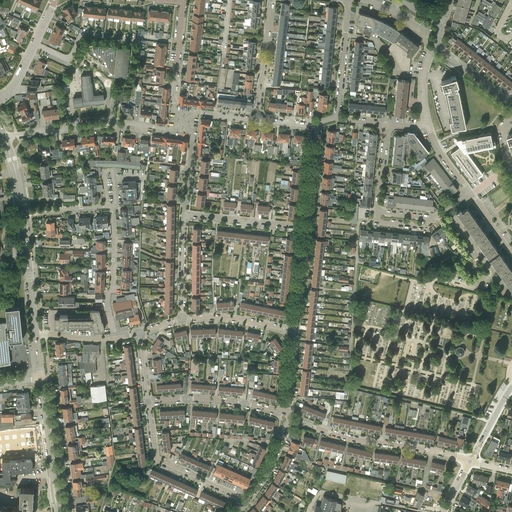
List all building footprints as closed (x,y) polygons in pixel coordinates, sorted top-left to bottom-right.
[(29,0),(27,6),(32,8),(35,0),(29,0)] [(38,0),(35,0),(32,8),(37,11),(41,1),(38,0)] [(281,2),(281,8),(288,9),(289,5),(294,6),(294,0),(282,0),(282,2),(281,2)] [(492,8),(498,12),(502,7),(496,3),(492,8)] [(67,7),(73,17),(78,14),(72,4),(67,7)] [(465,22),(469,7),(457,4),(453,18),(465,22)] [(73,17),(67,7),(62,9),(68,21),(73,18),(73,17)] [(495,17),(498,12),(492,8),(489,14),(495,17)] [(479,11),(477,14),(492,23),(495,17),(489,14),(487,17),(479,11)] [(367,15),(366,14),(358,12),(356,24),(357,24),(356,33),(362,35),(364,27),(367,15)] [(476,17),(484,22),(482,25),(488,29),(492,23),(477,14),(476,17)] [(364,27),(362,35),(369,38),(372,31),(371,31),(376,18),(369,15),(367,15),(364,27)] [(376,18),(371,31),(372,31),(374,32),(374,30),(393,41),(400,31),(392,26),(384,22),(376,18)] [(15,31),(25,35),(27,30),(23,28),(25,25),(21,24),(20,26),(19,26),(17,26),(15,31)] [(56,25),(53,30),(63,34),(65,29),(56,25)] [(22,40),(22,41),(25,35),(15,31),(13,30),(11,33),(13,34),(14,33),(16,34),(14,37),(17,38),(16,41),(20,43),(22,40)] [(61,39),(63,34),(53,30),(51,35),(61,39)] [(400,31),(393,41),(388,48),(401,70),(409,71),(410,56),(418,47),(418,46),(400,31)] [(448,40),(453,44),(459,38),(462,33),(459,31),(455,36),(453,34),(448,40)] [(464,35),(462,33),(459,38),(453,44),(458,48),(463,42),(460,40),(462,38),(462,37),(464,35)] [(49,41),(55,44),(57,45),(59,45),(62,40),(61,39),(51,35),(49,41)] [(463,42),(458,48),(463,52),(467,46),(463,42)] [(129,49),(85,45),(93,46),(93,50),(94,53),(97,55),(99,56),(101,57),(103,58),(104,60),(105,62),(106,64),(107,68),(109,71),(111,73),(114,75),(119,75),(119,76),(126,77),(126,78),(129,49)] [(467,46),(463,52),(468,56),(472,50),(467,46)] [(475,52),(472,50),(468,56),(472,60),(477,54),(479,51),(481,49),(479,47),(475,52)] [(477,54),(472,60),(477,63),(482,58),(477,54)] [(482,58),(477,63),(482,67),(491,56),(489,55),(485,60),(482,58)] [(491,56),(482,67),(487,71),(491,65),(488,63),(493,58),(491,56)] [(39,60),(37,66),(43,69),(43,68),(46,63),(39,60)] [(491,65),(487,71),(491,75),(496,69),(498,66),(500,64),(498,62),(494,67),(491,65)] [(7,64),(4,66),(0,67),(0,77),(3,76),(2,73),(6,71),(9,70),(7,64)] [(43,69),(37,66),(34,71),(43,75),(45,69),(43,68),(43,69)] [(156,75),(163,76),(164,70),(156,69),(156,67),(146,66),(146,69),(146,70),(152,71),(157,72),(156,75)] [(496,69),(491,75),(496,79),(501,73),(496,69)] [(501,73),(496,79),(501,83),(506,77),(507,75),(510,72),(508,70),(504,75),(501,73)] [(506,77),(501,83),(506,86),(511,81),(508,79),(510,76),(511,73),(510,72),(507,75),(506,77)] [(90,83),(89,74),(81,76),(82,84),(81,84),(83,97),(73,98),(74,106),(82,105),(84,104),(93,103),(95,103),(104,102),(102,94),(92,95),(91,82),(90,83)] [(29,79),(29,85),(41,86),(41,81),(43,81),(44,78),(35,77),(35,80),(29,79)] [(451,129),(455,129),(456,128),(460,127),(465,126),(457,88),(456,85),(458,85),(455,77),(453,78),(444,80),(441,81),(442,85),(440,86),(442,92),(444,91),(452,90),(457,115),(451,116),(451,119),(450,119),(449,120),(451,129)] [(398,79),(397,88),(407,89),(408,81),(398,79)] [(41,86),(29,85),(26,85),(26,91),(30,92),(30,94),(35,93),(35,91),(37,92),(37,89),(43,90),(43,86),(41,86)] [(396,97),(406,98),(407,89),(397,88),(396,97)] [(319,93),(318,101),(327,102),(327,98),(327,94),(319,93)] [(192,100),(186,99),(186,98),(187,98),(187,95),(186,95),(185,95),(184,104),(185,104),(192,105),(192,100)] [(395,106),(405,107),(406,98),(396,97),(395,106)] [(327,102),(318,101),(317,109),(325,110),(326,106),(327,102)] [(20,111),(22,116),(29,113),(24,102),(20,104),(21,106),(18,107),(18,106),(17,107),(20,111)] [(167,104),(157,102),(157,105),(159,105),(158,110),(166,111),(167,104)] [(405,107),(395,106),(394,115),(404,116),(405,107)] [(165,118),(166,111),(158,110),(158,116),(154,115),(154,118),(156,119),(157,119),(157,117),(165,118)] [(29,113),(22,116),(21,116),(24,122),(32,118),(29,113)] [(226,145),(234,145),(234,139),(235,128),(230,128),(229,135),(229,138),(230,138),(230,139),(227,139),(226,145)] [(479,133),(456,138),(465,150),(493,144),(490,131),(490,133),(487,133),(487,132),(482,133),(482,134),(479,135),(479,134),(479,133)] [(204,135),(205,132),(200,132),(199,139),(209,140),(209,138),(208,138),(208,136),(204,135)] [(368,139),(376,140),(377,133),(369,133),(368,136),(366,136),(366,137),(362,136),(363,132),(360,132),(359,138),(368,139)] [(392,164),(398,165),(403,165),(404,157),(402,157),(404,139),(407,139),(409,142),(410,141),(418,151),(416,152),(420,158),(428,152),(417,137),(417,134),(408,133),(408,135),(407,135),(407,133),(404,133),(404,134),(401,134),(401,136),(395,135),(392,164)] [(108,143),(109,136),(103,135),(103,139),(98,139),(99,144),(102,144),(102,145),(108,146),(108,143)] [(100,155),(100,152),(99,145),(95,145),(95,139),(94,139),(93,136),(87,137),(88,144),(94,144),(95,153),(95,156),(100,155)] [(81,144),(78,145),(79,151),(86,150),(85,145),(88,144),(87,137),(81,138),(82,141),(80,141),(81,144)] [(174,139),(167,138),(166,148),(168,149),(168,146),(167,146),(168,144),(174,144),(174,139)] [(79,151),(78,145),(75,145),(75,142),(74,142),(73,139),(67,140),(69,147),(72,147),(73,152),(79,151)] [(149,146),(147,145),(148,140),(140,139),(139,144),(140,144),(139,150),(143,151),(143,152),(148,153),(149,146)] [(45,143),(45,142),(41,142),(41,143),(38,144),(38,147),(39,155),(43,154),(43,151),(49,150),(48,143),(45,143)] [(468,179),(471,183),(482,174),(461,146),(451,154),(453,158),(454,157),(453,157),(454,157),(456,159),(455,160),(458,164),(459,163),(461,165),(459,166),(462,170),(463,170),(462,170),(463,169),(465,171),(464,172),(467,176),(468,175),(470,178),(468,179)] [(117,152),(116,160),(96,160),(88,160),(88,166),(118,167),(140,169),(140,163),(126,161),(129,161),(129,159),(126,158),(127,149),(123,149),(122,152),(119,151),(119,152),(117,152)] [(326,151),(325,156),(331,157),(331,159),(338,160),(338,157),(340,157),(341,153),(339,152),(337,152),(326,151)] [(201,160),(200,166),(208,167),(209,164),(213,164),(213,163),(220,164),(220,160),(210,158),(210,161),(209,161),(201,160)] [(403,170),(411,171),(426,159),(425,158),(414,166),(412,166),(411,165),(409,167),(409,168),(403,168),(403,170)] [(433,165),(436,162),(433,158),(427,162),(426,160),(419,165),(422,168),(423,168),(426,172),(429,170),(434,166),(433,165)] [(440,167),(436,162),(433,165),(434,166),(429,170),(432,175),(438,171),(436,169),(440,167)] [(432,175),(436,180),(442,176),(441,175),(444,172),(440,167),(436,169),(438,171),(432,175)] [(292,173),(292,176),(300,177),(300,171),(299,171),(293,170),(292,170),(292,172),(292,168),(290,168),(289,171),(289,173),(292,173)] [(42,177),(51,176),(52,179),(61,178),(62,178),(62,174),(54,175),(52,176),(52,170),(49,170),(41,171),(42,177)] [(436,180),(440,185),(446,181),(445,180),(448,177),(444,172),(441,175),(442,176),(436,180)] [(97,182),(96,176),(90,176),(90,173),(83,174),(84,183),(87,182),(96,182),(97,182)] [(452,183),(448,177),(445,180),(446,181),(440,185),(445,191),(450,187),(449,186),(452,183)] [(136,182),(136,181),(122,182),(122,190),(121,190),(121,194),(123,194),(123,202),(137,201),(137,196),(138,196),(140,182),(136,182)] [(96,188),(96,182),(87,182),(87,186),(79,187),(79,190),(96,188)] [(457,189),(452,183),(449,186),(450,187),(445,191),(450,197),(452,196),(451,194),(457,189)] [(290,187),(290,185),(281,184),(280,187),(287,188),(287,190),(290,190),(290,193),(298,194),(298,188),(290,187)] [(54,194),(53,188),(43,189),(44,195),(51,195),(51,198),(58,198),(58,193),(54,194)] [(229,209),(230,201),(227,201),(227,197),(226,197),(226,193),(222,193),(221,200),(225,200),(225,201),(224,201),(223,209),(229,209)] [(360,201),(359,204),(359,206),(369,207),(370,196),(362,195),(362,199),(359,198),(359,199),(356,198),(355,201),(359,201),(360,201)] [(386,206),(394,207),(395,203),(393,202),(393,196),(385,195),(385,198),(387,198),(386,206)] [(400,197),(393,196),(393,202),(395,203),(394,207),(401,208),(401,203),(400,203),(400,197)] [(401,208),(407,208),(408,204),(406,204),(407,197),(400,197),(400,203),(401,203),(401,208)] [(407,208),(414,209),(414,205),(412,205),(413,198),(407,197),(406,204),(408,204),(407,208)] [(420,199),(413,198),(412,205),(414,205),(414,209),(420,210),(421,205),(419,205),(420,199)] [(426,199),(420,199),(419,205),(421,205),(420,210),(427,211),(427,206),(425,206),(426,199)] [(433,200),(426,199),(425,206),(427,206),(427,211),(433,211),(434,206),(432,205),(433,200)] [(120,216),(121,215),(130,215),(130,211),(133,211),(132,206),(126,206),(126,209),(120,210),(120,216)] [(463,209),(462,206),(460,207),(460,208),(455,211),(457,214),(458,213),(489,255),(487,256),(488,256),(497,250),(466,207),(463,209)] [(93,223),(94,229),(103,229),(102,226),(101,214),(98,216),(96,216),(96,223),(93,223)] [(82,228),(85,227),(84,216),(81,218),(79,218),(79,224),(76,224),(77,231),(77,232),(82,231),(82,228)] [(89,230),(94,229),(93,223),(90,223),(90,217),(87,217),(84,216),(85,227),(89,227),(89,230)] [(72,231),(77,231),(76,224),(73,224),(73,218),(70,219),(67,217),(67,219),(68,229),(71,229),(72,231)] [(137,221),(122,222),(123,228),(131,228),(131,224),(139,224),(139,220),(137,221)] [(441,226),(436,230),(441,237),(444,235),(446,237),(448,240),(450,238),(441,226)] [(55,234),(54,228),(47,229),(48,236),(50,235),(51,238),(57,237),(57,238),(65,237),(65,233),(55,234)] [(134,228),(131,228),(123,228),(122,228),(122,234),(128,234),(128,237),(135,236),(134,228)] [(441,237),(436,230),(431,234),(436,241),(439,239),(441,241),(443,240),(441,237)] [(70,238),(60,238),(60,246),(69,247),(70,238)] [(122,247),(122,248),(132,248),(132,243),(139,243),(139,240),(129,240),(129,242),(123,242),(123,244),(122,246),(122,247)] [(91,247),(91,250),(100,251),(100,248),(103,248),(106,248),(106,244),(106,241),(96,241),(96,245),(93,245),(93,247),(91,247)] [(293,245),(286,244),(285,248),(284,248),(281,247),(280,250),(280,252),(284,252),(284,250),(285,250),(292,251),(293,245)] [(69,255),(85,256),(89,256),(89,251),(85,251),(69,250),(69,252),(64,252),(64,254),(60,254),(59,261),(69,262),(69,255)] [(96,254),(96,260),(106,260),(106,258),(105,256),(105,254),(100,254),(100,251),(91,250),(91,253),(96,254)] [(511,271),(498,252),(489,259),(491,258),(511,288),(511,271)] [(128,264),(128,267),(135,267),(135,265),(134,265),(134,263),(134,262),(133,262),(133,259),(132,259),(122,259),(122,261),(123,262),(123,264),(128,264)] [(105,266),(105,263),(106,262),(106,260),(96,260),(96,266),(92,266),(92,269),(99,269),(99,266),(105,266)] [(444,270),(447,274),(452,271),(454,274),(459,271),(453,264),(444,270)] [(121,275),(131,276),(132,270),(135,270),(135,267),(128,267),(128,270),(122,270),(122,272),(121,273),(121,275)] [(99,269),(92,269),(92,271),(96,271),(95,278),(106,278),(105,276),(105,274),(105,272),(99,272),(99,269)] [(71,293),(71,283),(68,283),(60,283),(59,293),(71,293)] [(104,290),(104,284),(95,284),(95,290),(88,290),(88,293),(95,293),(95,290),(98,290),(102,291),(102,290),(104,290)] [(130,324),(140,322),(134,294),(126,296),(126,297),(116,299),(117,302),(112,303),(115,316),(124,314),(125,318),(128,317),(130,324)] [(0,364),(10,363),(8,350),(12,349),(7,340),(9,339),(9,341),(23,340),(19,307),(5,308),(7,323),(5,323),(5,322),(0,322),(0,364)] [(79,317),(79,328),(93,328),(94,332),(104,330),(102,321),(101,321),(99,310),(90,310),(90,317),(79,317)] [(79,328),(79,317),(67,317),(67,315),(60,315),(60,317),(54,317),(54,327),(63,327),(63,326),(66,326),(66,328),(79,328)] [(259,334),(253,332),(252,339),(250,345),(253,345),(254,343),(255,339),(258,340),(259,334)] [(158,337),(154,343),(160,346),(163,341),(166,343),(168,340),(161,336),(160,339),(158,337)] [(268,349),(278,342),(275,337),(269,341),(271,344),(269,346),(267,348),(268,349)] [(272,350),(275,349),(276,351),(282,347),(278,342),(268,349),(270,351),(272,350)] [(163,348),(160,346),(154,343),(151,348),(159,353),(163,348)] [(84,368),(85,373),(86,383),(92,382),(91,372),(96,371),(95,363),(95,356),(99,357),(99,351),(99,345),(83,344),(83,350),(83,360),(83,361),(84,368)] [(462,347),(459,346),(456,348),(455,348),(454,348),(453,351),(455,351),(455,352),(457,355),(460,356),(463,354),(464,350),(462,347)] [(91,397),(88,397),(88,402),(106,400),(105,388),(105,384),(90,386),(91,397)] [(60,389),(61,396),(71,394),(70,389),(75,388),(75,385),(67,385),(68,388),(60,389)] [(251,396),(259,397),(261,391),(253,389),(251,396)] [(269,393),(261,391),(259,397),(267,399),(269,393)] [(269,393),(267,399),(275,401),(277,395),(269,393)] [(73,403),(77,403),(76,399),(71,400),(71,394),(61,396),(61,402),(69,401),(69,404),(73,403)] [(300,410),(306,413),(308,407),(303,404),(300,410)] [(314,409),(308,407),(306,413),(312,415),(314,409)] [(312,415),(317,417),(320,411),(314,409),(312,415)] [(326,414),(320,411),(317,417),(323,419),(326,414)] [(18,420),(18,418),(17,414),(17,413),(15,413),(9,413),(1,413),(0,413),(0,428),(13,427),(12,421),(18,420)] [(30,413),(17,414),(18,418),(18,420),(21,420),(21,421),(25,420),(25,422),(28,422),(31,422),(30,413)] [(339,418),(340,414),(335,413),(334,417),(333,416),(332,423),(338,424),(339,418)] [(251,423),(254,423),(255,417),(249,415),(248,422),(247,425),(251,425),(251,423)] [(65,427),(66,433),(75,432),(77,431),(76,425),(74,425),(65,427)] [(24,455),(10,457),(9,450),(36,448),(34,429),(0,432),(0,472),(3,472),(2,461),(10,460),(10,461),(15,460),(16,471),(16,474),(14,474),(14,478),(15,479),(15,480),(27,479),(26,471),(25,460),(25,457),(24,455)] [(313,438),(304,436),(302,443),(316,446),(317,439),(313,438)] [(497,442),(492,440),(490,443),(491,443),(486,453),(490,455),(497,442)] [(504,458),(507,445),(506,445),(507,444),(505,444),(503,450),(500,449),(500,451),(499,451),(498,457),(504,458)] [(296,453),(298,448),(289,445),(287,451),(296,454),(295,457),(300,458),(300,459),(310,462),(310,461),(308,456),(302,455),(301,455),(296,453)] [(259,448),(257,451),(263,454),(266,448),(260,446),(259,448)] [(80,450),(77,450),(77,451),(69,452),(69,458),(78,457),(78,454),(80,453),(80,450)] [(252,456),(255,457),(260,460),(263,454),(257,451),(256,454),(250,452),(249,454),(252,456)] [(184,462),(187,455),(181,453),(179,459),(184,462)] [(187,455),(184,462),(190,464),(193,458),(187,455)] [(286,455),(283,461),(290,464),(290,463),(292,464),(292,465),(297,467),(298,465),(291,461),(292,458),(286,455)] [(403,464),(406,464),(408,457),(402,456),(400,466),(403,467),(403,464)] [(255,457),(252,463),(258,466),(260,460),(255,457)] [(193,458),(190,464),(196,467),(199,461),(193,458)] [(16,474),(16,471),(15,460),(10,461),(10,460),(2,461),(3,472),(4,472),(4,479),(5,482),(6,482),(6,483),(10,483),(10,482),(14,482),(15,481),(15,479),(14,478),(14,474),(16,474)] [(199,461),(196,467),(202,469),(204,463),(199,461)] [(302,469),(297,467),(292,465),(292,464),(290,463),(290,464),(283,461),(281,467),(287,469),(290,470),(291,467),(294,468),(293,469),(300,472),(302,469)] [(70,464),(71,470),(80,469),(82,468),(81,465),(83,464),(83,462),(78,462),(70,464)] [(210,466),(205,463),(204,463),(202,469),(207,472),(210,466)] [(218,475),(222,465),(217,463),(213,472),(214,473),(218,475)] [(222,465),(218,474),(223,477),(227,467),(222,465)] [(227,467),(223,477),(227,479),(231,469),(227,467)] [(80,475),(80,478),(90,477),(91,477),(91,476),(93,476),(92,473),(80,475),(80,469),(71,470),(72,476),(80,475)] [(155,478),(157,472),(152,469),(149,475),(155,478)] [(231,469),(227,479),(232,481),(236,471),(231,469)] [(280,469),(277,475),(282,478),(285,472),(280,469)] [(236,471),(232,481),(236,483),(241,474),(236,471)] [(346,475),(327,471),(325,478),(344,482),(346,475)] [(157,472),(155,478),(158,479),(157,482),(156,485),(158,486),(159,483),(160,480),(163,474),(157,472)] [(160,480),(161,480),(166,483),(169,477),(163,474),(160,480)] [(241,474),(236,483),(241,485),(245,476),(245,475),(241,474)] [(245,476),(241,485),(246,487),(251,477),(245,474),(245,475),(245,476)] [(488,477),(474,474),(472,481),(477,482),(477,486),(480,486),(480,483),(486,484),(488,477)] [(279,484),(282,478),(277,475),(273,480),(279,484)] [(175,479),(169,477),(166,483),(172,485),(175,479)] [(175,479),(172,485),(178,488),(180,482),(175,479)] [(509,482),(502,481),(499,497),(502,497),(503,491),(506,492),(509,482)] [(186,484),(180,482),(178,488),(183,491),(186,484)] [(272,483),(268,488),(274,492),(278,487),(272,483)] [(186,484),(183,491),(189,493),(192,487),(186,484)] [(399,485),(395,484),(394,488),(393,492),(401,493),(401,489),(399,489),(399,485)] [(478,497),(475,501),(477,501),(489,508),(490,501),(491,500),(488,498),(487,499),(481,496),(482,494),(479,493),(481,490),(478,488),(476,490),(468,485),(465,491),(474,495),(478,497)] [(198,490),(192,487),(189,493),(195,496),(198,490)] [(30,511),(31,511),(32,511),(32,507),(31,507),(31,504),(33,504),(33,500),(32,499),(32,497),(33,497),(33,493),(32,492),(32,489),(34,489),(22,488),(17,488),(17,491),(20,491),(19,503),(19,506),(8,505),(7,507),(4,506),(0,504),(0,511),(30,511)] [(274,492),(268,488),(265,493),(270,497),(274,492)] [(205,500),(208,494),(202,491),(199,498),(205,500)] [(416,494),(414,497),(421,500),(424,495),(415,491),(414,493),(416,494)] [(213,497),(208,494),(205,500),(211,503),(213,497)] [(259,500),(264,505),(268,500),(263,495),(259,500)] [(336,500),(323,496),(320,505),(315,504),(312,511),(341,511),(340,511),(341,503),(336,501),(336,500)] [(475,501),(473,499),(471,502),(469,501),(470,500),(462,496),(459,502),(466,506),(468,504),(470,505),(471,505),(474,507),(477,501),(475,501)] [(97,502),(96,497),(86,498),(87,505),(83,505),(76,506),(76,511),(84,511),(84,509),(87,508),(87,509),(94,508),(94,502),(97,502)] [(219,499),(213,497),(211,503),(217,505),(219,499)] [(419,506),(421,500),(414,497),(414,498),(411,497),(409,497),(408,500),(411,501),(411,502),(412,503),(419,506)] [(225,502),(219,499),(217,505),(222,508),(225,502)] [(304,508),(307,502),(303,499),(299,504),(304,508)] [(264,505),(259,500),(255,505),(260,510),(264,505)]
